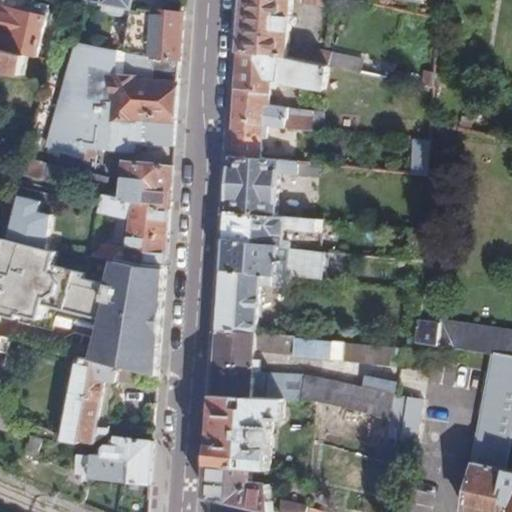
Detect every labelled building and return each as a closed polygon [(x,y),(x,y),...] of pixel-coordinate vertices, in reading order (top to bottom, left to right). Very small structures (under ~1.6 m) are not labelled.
[(0,48),(31,56),(40,58),(52,7),(22,0),(7,0),(0,30),(0,48)] [(103,0),(102,11),(107,12),(112,16),(121,18),(127,15),(131,16),(134,0),(103,0)] [(242,0),(239,51),(286,54),(329,62),(358,68),(361,56),(290,43),(292,0),(311,0),(336,6),(337,0),(242,0)] [(181,48),(183,12),(143,8),(134,55),(143,56),(170,59),(171,47),(181,48)] [(136,138),(175,140),(180,60),(170,59),(143,56),(137,79),(117,77),(117,52),(84,46),(81,65),(73,63),(48,147),(84,158),(87,148),(135,149),(136,138)] [(180,60),(181,48),(171,47),(170,59),(180,60)] [(0,48),(0,64),(4,65),(3,69),(26,75),(31,56),(0,48)] [(286,54),(239,51),(236,96),(271,99),(272,84),(277,83),(280,77),(325,86),(329,62),(286,54)] [(433,83),(434,68),(424,66),(421,81),(433,83)] [(271,99),(236,96),(232,157),(267,159),(269,122),(314,126),(314,111),(290,109),(289,105),(271,103),(271,99)] [(427,170),(429,137),(414,136),(412,169),(427,170)] [(267,159),(232,157),(228,212),(278,215),(282,173),(309,174),(310,162),(267,159)] [(122,204),(170,206),(173,166),(125,164),(122,204)] [(140,373),(160,378),(167,267),(114,264),(109,286),(86,280),(88,275),(55,266),(59,252),(48,250),(54,215),(40,211),(43,202),(21,196),(10,239),(7,239),(2,260),(0,259),(0,325),(2,320),(21,327),(23,316),(42,322),(46,307),(104,322),(94,361),(140,373)] [(114,264),(167,267),(170,206),(122,204),(101,203),(99,222),(133,224),(131,254),(97,252),(96,263),(114,264)] [(330,219),(330,207),(308,206),(307,217),(320,218),(330,219)] [(278,215),(228,212),(226,239),(282,243),(284,229),(320,231),(320,218),(307,217),(278,215)] [(284,229),(282,243),(282,245),(318,248),(320,231),(284,229)] [(282,243),(226,239),(224,269),(291,275),(322,279),(324,253),(324,249),(318,248),(282,245),(282,243)] [(291,275),(224,269),(220,332),(257,334),(260,286),(290,288),(291,275)] [(418,320),(416,341),(451,346),(453,322),(418,320)] [(332,361),(334,340),(257,334),(220,332),(216,396),(287,401),(319,404),(323,404),(361,414),(391,422),(395,395),(396,382),(365,379),(364,391),(309,379),(277,377),(277,355),(296,356),(296,359),(332,361)] [(398,366),(401,345),(334,340),(332,361),(398,366)] [(511,355),(492,352),(475,465),(477,465),(511,472),(511,355)] [(94,361),(86,359),(67,442),(82,445),(88,443),(96,445),(101,425),(110,426),(116,404),(119,402),(121,393),(119,389),(121,378),(138,382),(140,373),(94,361)] [(389,440),(403,444),(412,446),(412,450),(416,451),(423,398),(406,396),(407,383),(396,382),(395,395),(391,422),(389,440)] [(216,396),(209,496),(275,511),(276,511),(271,485),(254,484),(255,469),(270,470),(274,419),(285,419),(287,401),(216,396)] [(0,409),(0,432),(1,429),(8,432),(14,416),(0,409)] [(359,433),(389,440),(391,422),(361,414),(359,433)] [(35,435),(31,442),(42,447),(45,439),(35,435)] [(92,481),(153,483),(156,440),(119,438),(106,449),(106,456),(93,456),(93,459),(81,459),(80,477),(92,477),(92,481)] [(42,447),(31,442),(28,450),(39,455),(42,447)] [(19,472),(30,477),(38,458),(27,454),(19,472)] [(511,511),(511,472),(477,465),(467,511),(511,511)]
